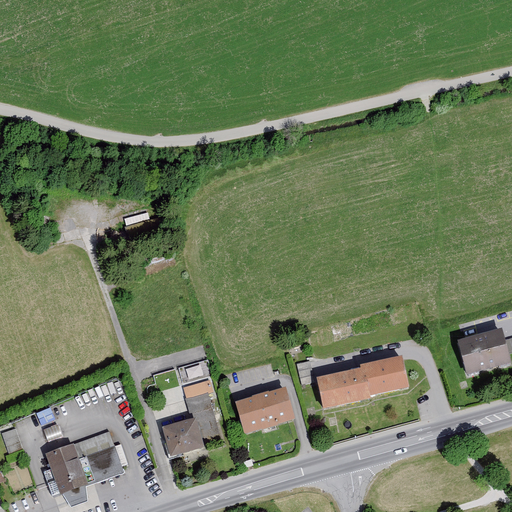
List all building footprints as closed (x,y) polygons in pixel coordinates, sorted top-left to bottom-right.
[(511,366),(501,332),(457,344),(466,378),(511,366)] [(206,359),(178,368),(182,383),(199,378),(200,381),(211,377),(206,359)] [(362,368),(363,371),(369,398),(409,389),(402,359),(362,368)] [(316,382),(324,413),(370,402),(369,398),(363,371),(316,382)] [(210,380),(183,387),(187,401),(214,394),(210,380)] [(282,388),(234,403),(245,436),(293,421),(282,388)] [(193,419),(159,428),(168,459),(202,450),(193,419)] [(2,432),(8,452),(22,447),(16,427),(2,432)] [(108,430),(42,453),(57,495),(62,494),(67,508),(88,500),(83,488),(123,474),(121,466),(127,464),(120,444),(114,446),(108,430)]
